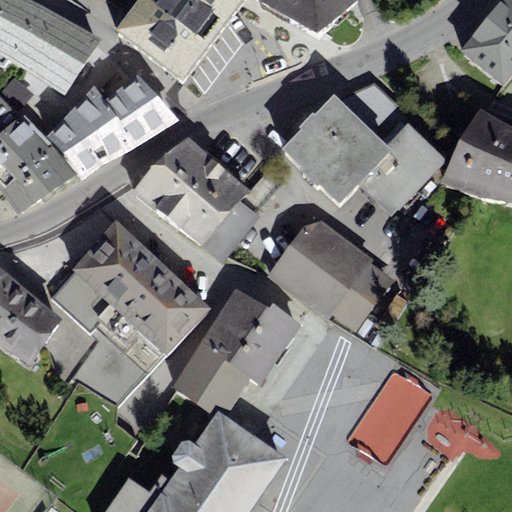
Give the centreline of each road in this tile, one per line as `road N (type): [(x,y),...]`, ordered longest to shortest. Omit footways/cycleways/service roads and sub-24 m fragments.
road 1 (tertiary): [(482,0),(406,44),(199,125)]
road 2 (tertiary): [(199,125),(18,229)]
road 3 (residential): [(47,0),(113,43),(199,125)]
